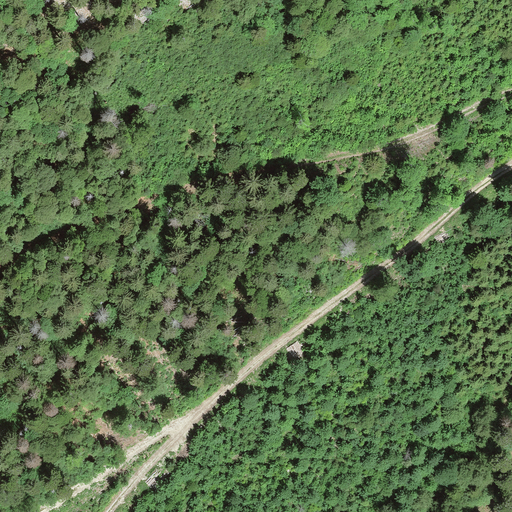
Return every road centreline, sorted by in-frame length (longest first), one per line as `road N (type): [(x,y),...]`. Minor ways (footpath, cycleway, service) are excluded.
road 1 (track): [(511,90),(398,140),(176,186),(97,212),(0,260)]
road 2 (track): [(511,168),(232,386),(111,511)]
road 3 (track): [(212,406),(39,511)]
